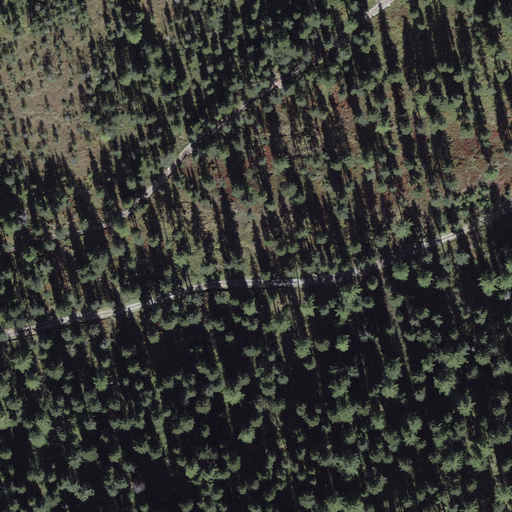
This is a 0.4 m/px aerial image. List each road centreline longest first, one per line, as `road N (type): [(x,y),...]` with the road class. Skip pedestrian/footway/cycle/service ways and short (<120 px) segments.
road 1 (track): [(0,335),(202,283),(352,270),(511,204)]
road 2 (track): [(0,255),(121,217),(202,136),(391,0)]
